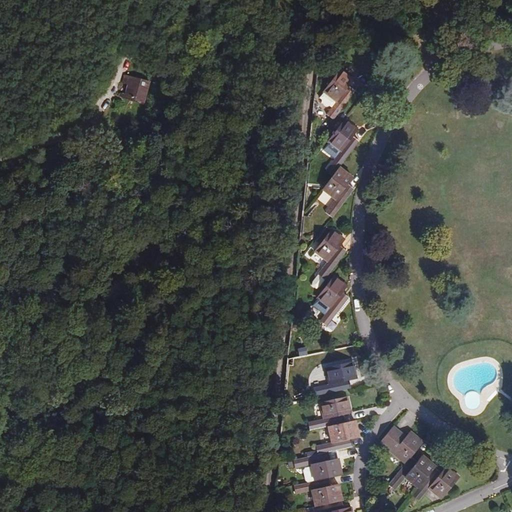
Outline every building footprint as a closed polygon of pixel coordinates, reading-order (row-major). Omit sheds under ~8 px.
[(322,93),(335,103),(348,88),(352,82),(339,71),(322,93)] [(121,77),(119,98),(146,99),(147,79),(121,77)] [(348,88),(335,103),(325,116),(331,120),(354,93),(348,88)] [(343,121),(325,143),(339,154),(351,138),(356,132),(343,121)] [(328,167),(335,172),(337,169),(358,143),(351,138),(339,154),(328,167)] [(320,191),(333,202),(346,186),(351,180),(337,169),(335,172),(320,191)] [(324,215),(330,220),(353,191),(346,186),(333,202),(324,215)] [(326,264),(338,249),(343,243),(329,232),(312,254),(326,264)] [(344,254),(338,249),(326,264),(316,277),(322,282),(344,254)] [(331,278),(314,300),(328,311),(340,295),(345,289),(331,278)] [(340,295),(328,311),(318,323),(324,328),(346,300),(340,295)] [(327,367),(349,361),(347,351),(324,356),(327,367)] [(325,370),(328,387),(348,382),(355,381),(351,365),(325,370)] [(312,390),(314,397),(350,390),(348,382),(328,387),(312,390)] [(319,404),(323,421),(342,417),(350,415),(346,399),(319,404)] [(307,424),(309,432),(328,428),(344,425),(342,417),(323,421),(307,424)] [(328,428),(331,445),(351,440),(358,439),(355,423),(344,425),(328,428)] [(411,458),(422,445),(409,434),(405,439),(393,429),(380,444),(405,465),(411,458)] [(316,448),(317,456),(328,454),(352,448),(351,440),(331,445),(316,448)] [(317,456),(294,461),(295,469),(311,466),(330,462),(328,454),(317,456)] [(417,463),(411,458),(405,465),(388,486),(394,491),(404,479),(417,463)] [(421,458),(417,463),(404,479),(418,490),(435,469),(421,458)] [(311,466),(314,483),(329,479),(341,477),(338,461),(330,462),(311,466)] [(441,473),(436,468),(435,469),(418,490),(412,498),(417,502),(428,489),(441,473)] [(445,469),(441,473),(428,489),(441,500),(458,480),(445,469)] [(314,483),(293,487),(295,496),(312,492),(331,488),(329,479),(314,483)] [(312,492),(315,508),(341,502),(338,487),(331,488),(312,492)] [(315,508),(307,510),(306,511),(338,511),(342,511),(341,502),(315,508)]
